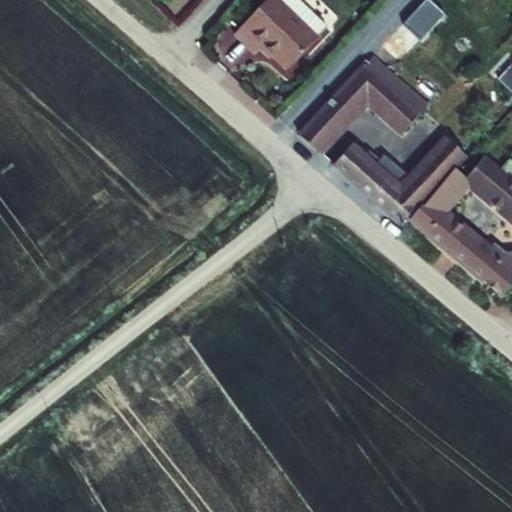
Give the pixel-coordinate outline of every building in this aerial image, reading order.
[(303,57),(314,44),(265,3),(256,16),(303,57)] [(274,88),(303,57),(256,16),(222,55),(243,74),(250,65),(274,88)] [(322,180),(392,241),(445,182),(454,173),(449,167),(489,123),(389,39),(289,154),(310,170),(348,128),(353,132),(359,123),(394,151),(417,125),(441,146),(386,204),(339,162),(322,180)] [(511,55),(507,51),(489,71),(511,92),(511,55)] [(483,264),(442,228),(467,199),(511,235),(511,198),(481,173),(462,194),(449,185),(404,238),(493,312),(510,294),(511,295),(511,270),(498,271),(486,261),(483,264)]
